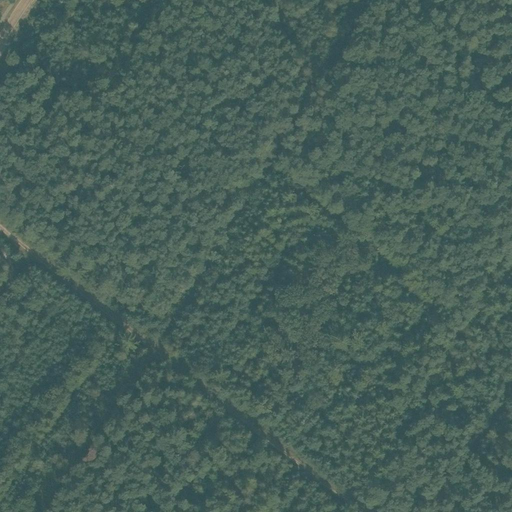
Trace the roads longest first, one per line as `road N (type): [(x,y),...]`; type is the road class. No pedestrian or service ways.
road 1 (track): [(155,350),(362,511)]
road 2 (track): [(38,511),(155,350)]
road 3 (track): [(0,232),(155,350)]
